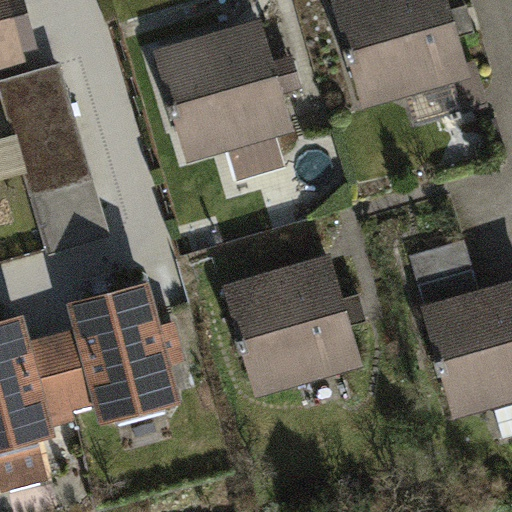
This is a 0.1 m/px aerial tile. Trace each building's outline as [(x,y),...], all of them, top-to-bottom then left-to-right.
[(0,0),(0,66),(24,60),(19,45),(35,41),(23,0),(0,0)] [(339,0),(369,96),(407,85),(417,117),(488,96),(476,57),(467,60),(459,33),(475,28),(467,1),(449,7),(446,0),(339,0)] [(260,15),(159,46),(192,155),(227,144),(237,177),(286,162),(276,129),(291,124),(280,90),(305,82),(295,48),(272,55),(260,15)] [(76,118),(59,59),(0,75),(0,86),(15,136),(76,118)] [(94,177),(76,118),(15,136),(33,195),(94,177)] [(112,237),(94,177),(33,195),(51,255),(112,237)] [(472,265),(464,238),(413,253),(421,280),(472,265)] [(328,252),(228,281),(259,387),(357,358),(347,322),(368,316),(360,289),(341,295),(328,252)] [(473,267),(422,283),(459,406),(497,395),(508,428),(511,426),(511,278),(479,289),(473,267)] [(159,321),(146,276),(73,296),(80,321),(53,329),(74,405),(101,397),(104,409),(113,406),(125,421),(165,410),(169,391),(177,389),(169,361),(187,356),(176,317),(159,321)] [(19,311),(0,315),(0,474),(3,487),(49,476),(40,440),(42,426),(50,424),(47,412),(74,405),(53,329),(26,336),(19,311)]
